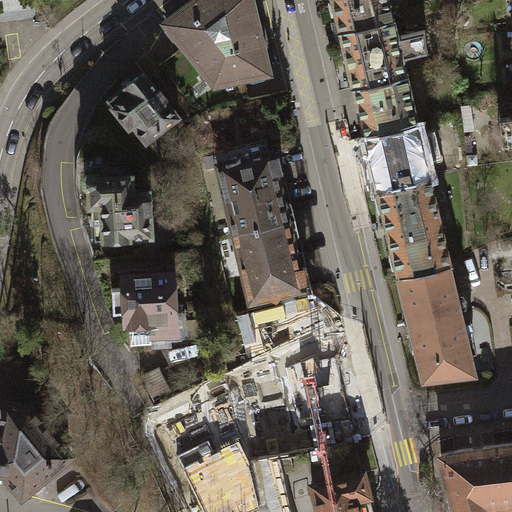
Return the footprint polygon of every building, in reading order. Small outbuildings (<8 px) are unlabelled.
[(192,0),(164,22),(212,84),(266,72),(248,0),(192,0)] [(332,0),(339,28),(391,16),(387,0),(332,0)] [(339,28),(352,84),(405,72),(391,16),(339,28)] [(179,116),(137,66),(118,81),(123,86),(106,100),(128,128),(132,125),(147,142),(179,116)] [(352,84),(364,132),(416,120),(405,72),(352,84)] [(511,128),(511,113),(500,115),(502,129),(511,128)] [(364,132),(377,186),(429,174),(416,120),(364,132)] [(214,163),(230,232),(293,217),(276,148),(214,163)] [(130,176),(99,177),(99,173),(83,174),(84,188),(89,188),(89,218),(92,217),(93,240),(128,239),(128,237),(148,236),(147,192),(130,192),(130,176)] [(450,261),(429,174),(377,186),(398,274),(448,262),(450,261)] [(230,232),(247,301),(309,286),(293,217),(230,232)] [(474,371),(448,262),(398,274),(423,377),(474,371)] [(127,321),(128,331),(128,344),(148,343),(148,335),(177,333),(176,317),(172,317),(170,271),(122,274),(122,287),(111,288),(112,309),(123,309),(124,321),(127,321)] [(288,357),(297,371),(330,362),(324,340),(288,357)] [(334,361),(330,362),(297,371),(298,382),(292,383),(298,407),(289,409),(296,437),(311,434),(316,452),(354,442),(334,361)] [(29,404),(4,400),(3,403),(0,402),(0,465),(21,492),(66,455),(69,452),(68,451),(29,404)] [(235,411),(187,423),(195,458),(214,453),(216,460),(245,453),(243,447),(235,411)] [(484,511),(483,504),(511,501),(511,442),(456,449),(438,454),(452,511),(484,511)] [(76,444),(68,451),(69,452),(66,455),(92,485),(98,480),(84,453),(76,444)] [(290,459),(280,461),(283,474),(293,471),(290,459)] [(116,465),(98,480),(92,485),(112,509),(137,489),(116,465)] [(374,511),(364,471),(312,484),(319,511),(374,511)]
